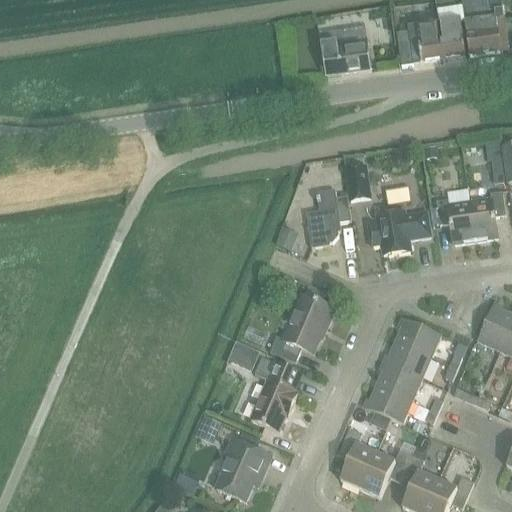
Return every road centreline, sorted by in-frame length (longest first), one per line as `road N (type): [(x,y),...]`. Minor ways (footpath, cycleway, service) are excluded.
road 1 (residential): [(0,509),(140,193),(157,173),(182,157),(378,110),(421,81)]
road 2 (unclassified): [(421,81),(0,143)]
road 3 (residential): [(293,502),(379,306)]
road 4 (residential): [(379,306),(401,292),(511,276)]
